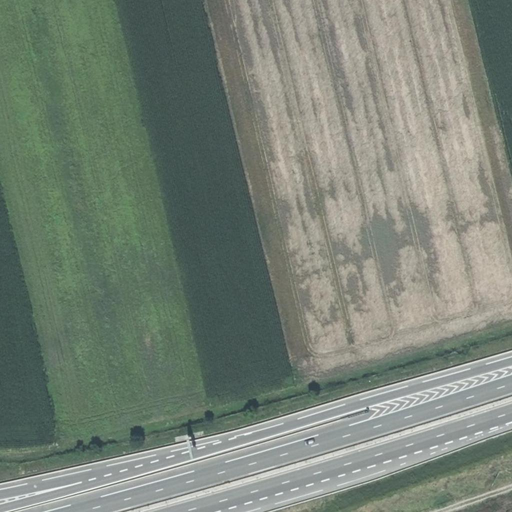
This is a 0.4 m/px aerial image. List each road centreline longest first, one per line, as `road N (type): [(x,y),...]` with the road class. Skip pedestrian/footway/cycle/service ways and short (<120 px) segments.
road 1 (trunk): [(511,383),(81,511)]
road 2 (trunk): [(184,511),(511,412)]
road 3 (trunk): [(511,360),(211,449)]
road 4 (trunk): [(211,449),(0,509)]
road 5 (trunk): [(211,449),(0,493)]
